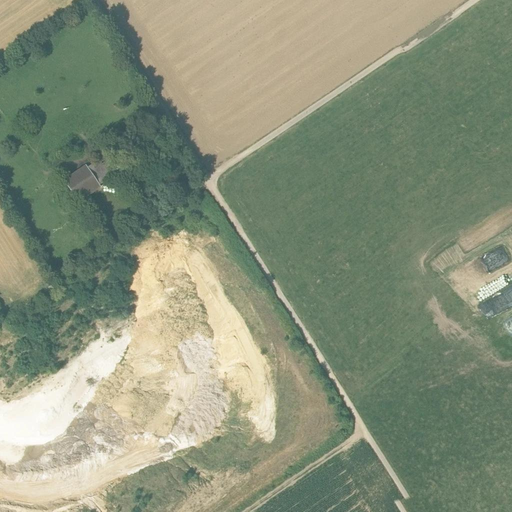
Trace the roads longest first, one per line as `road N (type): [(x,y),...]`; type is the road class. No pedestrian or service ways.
road 1 (track): [(202,185),(475,0)]
road 2 (track): [(358,435),(202,185)]
road 3 (track): [(202,185),(6,322)]
road 4 (track): [(202,185),(84,0)]
road 5 (track): [(358,435),(249,511)]
